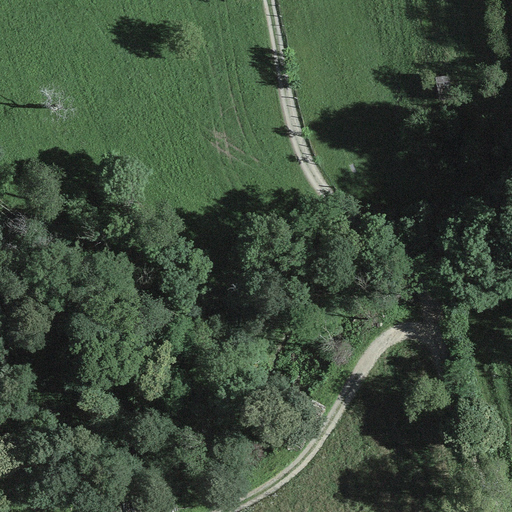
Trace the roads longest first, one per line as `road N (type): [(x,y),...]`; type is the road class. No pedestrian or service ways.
road 1 (track): [(511,506),(431,341),(422,279),(307,141),(264,0)]
road 2 (track): [(422,279),(294,469),(230,511)]
